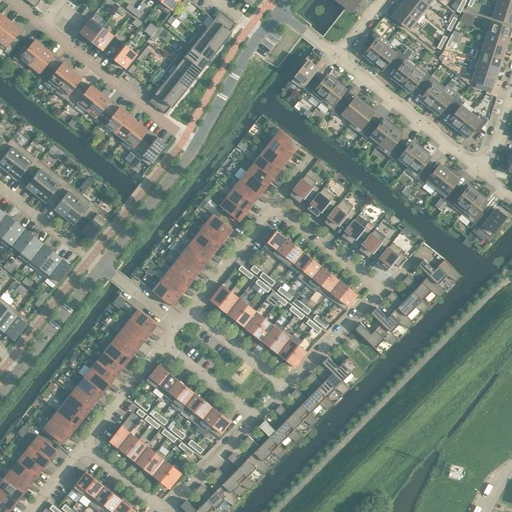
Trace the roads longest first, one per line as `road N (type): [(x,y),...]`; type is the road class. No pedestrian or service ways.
road 1 (residential): [(43,24),(194,141)]
road 2 (residential): [(337,57),(482,170)]
road 3 (tertiary): [(100,264),(194,141)]
road 4 (residential): [(272,205),(381,287)]
road 5 (residential): [(288,384),(381,287)]
road 6 (residential): [(189,307),(272,205)]
road 7 (residential): [(167,506),(257,415)]
road 8 (residential): [(161,342),(83,443)]
road 9 (residential): [(0,187),(100,264)]
road 10 (tertiary): [(194,141),(259,33)]
road 11 (tertiary): [(23,363),(100,264)]
road 12 (residential): [(189,307),(288,384)]
road 13 (residential): [(161,342),(257,415)]
